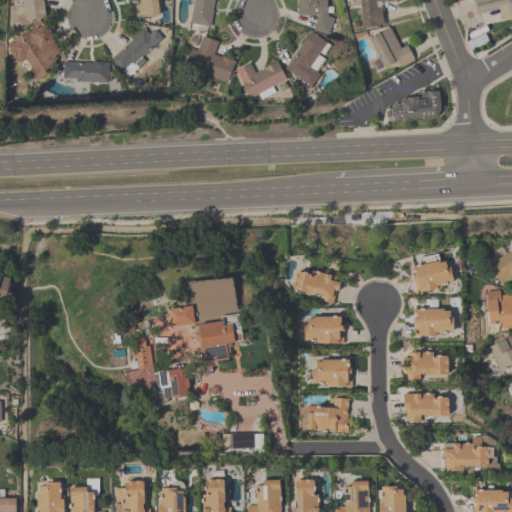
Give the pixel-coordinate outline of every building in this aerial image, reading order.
[(41,0),(42,2),(43,2),(45,17),(25,20),(22,0),(41,0)] [(132,0),(156,0),(158,14),(135,17),(132,0)] [(213,0),(211,10),(212,10),(208,26),(188,22),(192,0),(213,0)] [(325,0),(325,12),(326,12),(326,16),(332,18),(326,34),(312,30),(316,14),(315,14),(315,16),(296,16),(296,0),(325,0)] [(384,23),(361,26),(359,5),(352,5),(351,0),(393,0),(381,1),(384,23)] [(511,0),(511,18),(510,19),(509,16),(500,19),(498,8),(475,14),(471,0),(511,0)] [(43,24),(45,26),(47,27),(49,29),(50,31),(50,34),(54,41),(52,42),(59,52),(53,55),(56,59),(53,64),(43,70),(45,74),(36,79),(34,76),(30,78),(25,69),(29,66),(25,59),(21,62),(20,60),(17,61),(13,58),(8,50),(7,45),(8,44),(8,43),(28,29),(30,32),(43,24)] [(368,37),(389,27),(399,48),(406,44),(413,58),(398,66),(395,60),(382,66),(368,37)] [(121,70),(110,59),(143,28),(148,34),(151,31),(152,31),(154,30),(161,38),(132,65),(130,62),(121,70)] [(309,86),(283,68),(300,45),(300,43),(307,33),(308,33),(310,31),(329,45),(322,55),(318,52),(317,54),(323,59),(315,72),(318,74),(309,86)] [(217,42),(212,54),(220,57),(221,56),(234,61),(226,82),(182,65),(189,47),(196,50),(202,36),(217,42)] [(234,70),(248,63),(254,73),(261,69),(261,68),(275,60),(285,78),(271,86),(274,91),(260,99),(257,94),(249,98),(248,95),(244,93),(241,88),(242,84),(234,70)] [(107,62),(106,83),(74,82),(74,79),(62,78),(62,61),(90,62),(107,62)] [(435,115),(393,119),(392,117),(385,117),(385,111),(390,110),(390,109),(388,110),(388,104),(399,103),(399,99),(406,99),(405,97),(416,96),(416,91),(438,89),(440,111),(435,115)] [(488,264),(511,248),(511,284),(510,280),(501,285),(488,264)] [(445,261),(446,268),(450,267),(453,282),(439,285),(440,288),(415,292),(412,275),(414,275),(411,262),(412,262),(413,265),(419,264),(418,258),(437,254),(439,262),(445,261)] [(335,276),(334,281),(339,282),(337,290),(335,290),(332,303),(318,300),(319,294),(313,293),(313,294),(293,289),(293,288),(292,288),(295,272),(296,272),(297,271),(310,274),(311,270),(335,276)] [(0,299),(0,275),(10,277),(5,301),(0,299)] [(511,326),(501,328),(500,323),(488,324),(484,291),(498,290),(499,295),(510,294),(511,306),(511,305),(511,326)] [(436,299),(436,309),(443,309),(443,310),(449,310),(449,317),(452,317),(452,332),(446,332),(446,334),(440,334),(440,335),(413,335),(413,323),(413,317),(415,317),(415,309),(424,309),(424,299),(436,299)] [(170,326),(168,308),(191,305),(194,323),(170,326)] [(201,362),(199,345),(198,345),(197,340),(196,341),(194,329),(199,329),(198,324),(219,321),(219,318),(220,318),(220,316),(239,313),(243,341),(225,343),(227,359),(201,362)] [(342,343),(316,343),(316,341),(309,341),(309,340),(303,340),(303,325),(306,325),(306,318),(312,318),(312,316),(340,316),(340,325),(341,325),(342,343)] [(149,326),(148,318),(165,317),(166,325),(149,326)] [(511,364),(498,371),(486,347),(511,335),(511,336),(511,364)] [(129,339),(148,337),(151,368),(132,370),(129,339)] [(404,379),(404,364),(402,364),(402,357),(407,357),(407,352),(412,352),(432,352),(432,355),(446,355),(446,357),(447,357),(447,373),(446,373),(446,374),(424,374),(424,373),(419,373),(419,379),(404,379)] [(348,355),(348,368),(350,368),(350,386),(325,386),(325,384),(318,384),(318,383),(311,383),(311,368),(314,368),(314,361),(320,361),(320,359),(346,359),(346,355),(348,355)] [(162,398),(161,388),(159,388),(157,372),(167,370),(183,367),(184,378),(187,378),(188,387),(185,387),(186,395),(162,398)] [(446,397),(446,398),(447,398),(447,414),(446,414),(446,416),(425,416),(425,414),(419,414),(419,421),(405,421),(405,407),(402,407),(402,393),(432,393),(432,397),(446,397)] [(347,398),(346,418),(347,418),(346,432),(305,430),(306,413),(311,413),(312,406),(332,407),(332,397),(347,398)] [(221,449),(221,434),(252,433),(252,448),(221,449)] [(452,443),(471,443),(471,436),(480,436),(480,447),(487,447),(494,447),(494,458),(487,458),(487,464),(486,464),(486,465),(464,465),(464,464),(458,464),(458,471),(445,471),(445,457),(442,457),(442,455),(441,455),(441,450),(442,450),(442,448),(452,448),(452,443)] [(204,480),(206,480),(206,479),(222,479),(222,480),(223,480),(224,502),(223,502),(223,504),(229,504),(229,511),(201,511),(201,494),(204,494),(204,480)] [(280,479),(280,511),(246,511),(246,505),(255,505),(255,485),(262,485),(262,479),(280,479)] [(313,480),(313,486),(314,486),(314,494),(317,494),(317,497),(318,497),(318,511),(290,511),(290,503),(293,503),(293,508),(296,508),(296,502),(295,502),(295,480),(296,480),(296,479),(312,479),(312,480),(313,480)] [(368,481),(368,511),(334,511),(334,506),(344,506),(344,486),(350,486),(350,481),(351,481),(351,480),(366,480),(366,481),(368,481)] [(149,511),(120,511),(120,501),(114,501),(114,488),(124,488),(124,482),(126,482),(126,481),(141,481),(142,481),(143,503),(142,503),(142,509),(149,509),(149,511)] [(160,488),(170,488),(171,484),(173,482),(177,481),(179,481),(182,483),(183,485),(184,488),(184,511),(158,511),(158,505),(160,505),(160,488)] [(36,511),(36,492),(37,492),(37,485),(45,485),(45,482),(59,482),(59,488),(60,488),(61,495),(63,495),(63,510),(62,510),(62,511),(36,511)] [(507,492),(507,498),(511,498),(511,511),(472,511),(472,498),(474,498),(474,485),(475,485),(475,489),(501,489),(501,492),(507,492)] [(403,489),(403,495),(405,495),(405,511),(378,511),(378,503),(380,503),(380,486),(395,486),(395,489),(403,489)] [(70,511),(70,487),(86,487),(86,492),(91,492),(91,495),(93,495),(93,510),(104,510),(104,511),(70,511)] [(15,498),(15,511),(0,511),(0,489),(3,489),(3,498),(15,498)]
